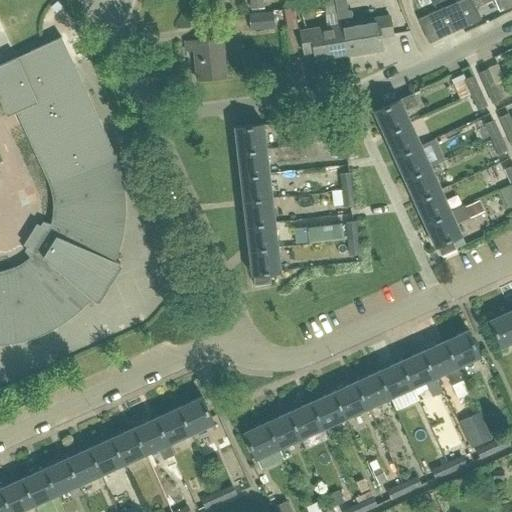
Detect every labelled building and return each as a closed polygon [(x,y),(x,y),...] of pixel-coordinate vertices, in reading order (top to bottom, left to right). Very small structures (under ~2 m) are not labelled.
[(249,0),(250,9),(269,7),(278,6),(277,0),(249,0)] [(322,0),(326,16),(336,14),(333,0),(322,0)] [(333,0),(336,14),(347,12),(345,0),(333,0)] [(511,0),(459,0),(419,19),(429,41),(479,18),(474,7),(490,0),(493,0),(498,9),(511,2),(511,0)] [(274,28),(272,13),(249,16),(251,31),(274,28)] [(346,37),(349,56),(382,50),(380,37),(392,35),(389,16),(338,24),(341,38),(346,37)] [(348,56),(349,56),(346,37),(341,38),(338,24),(301,31),(304,53),(314,51),(315,59),(348,54),(348,56)] [(0,341),(8,341),(20,338),(31,335),(31,337),(32,337),(32,335),(42,331),(53,325),(63,319),(64,321),(64,320),(63,319),(72,312),(81,304),(89,296),(90,297),(96,302),(96,301),(95,299),(103,279),(117,263),(119,264),(120,263),(114,260),(112,259),(116,249),(119,238),(121,226),(123,227),(123,226),(121,226),(122,214),(123,202),(122,191),(124,191),(124,190),(122,190),(120,179),(117,167),(113,156),(115,155),(115,154),(113,155),(99,125),(101,124),(100,123),(98,124),(86,96),(88,95),(87,95),(85,96),(73,68),(75,67),(74,66),(72,67),(60,39),(62,38),(61,37),(0,64),(0,97),(8,114),(6,115),(7,116),(16,112),(22,125),(48,181),(50,187),(51,193),(52,199),(53,205),(54,205),(54,211),(53,218),(52,224),(42,221),(24,250),(31,258),(26,262),(20,265),(14,268),(14,267),(8,269),(2,271),(0,271),(0,341)] [(224,77),(220,38),(184,42),(184,51),(193,50),(196,79),(224,77)] [(496,84),(488,68),(478,73),(485,89),(496,84)] [(473,75),(464,79),(463,79),(470,95),(481,90),(473,75)] [(496,84),(485,89),(491,104),(503,99),(502,98),(508,95),(502,81),(496,84)] [(481,90),(470,95),(477,111),(488,106),(481,90)] [(383,133),(409,121),(404,111),(418,105),(412,93),(399,99),(398,98),(372,109),(383,133)] [(505,133),(511,129),(511,118),(508,113),(498,117),(505,133)] [(490,139),(501,135),(494,119),(483,124),(485,128),(489,138),(490,139)] [(393,155),(419,144),(409,121),(383,133),(393,155)] [(237,151),(265,148),(262,122),(234,126),(237,151)] [(336,142),(347,140),(345,124),(334,125),(336,142)] [(485,128),(477,131),(482,141),(489,138),(485,128)] [(501,135),(490,139),(497,155),(508,150),(501,135)] [(347,140),(336,142),(337,158),(345,157),(348,157),(347,140)] [(403,178),(429,166),(419,144),(393,155),(403,178)] [(240,175),(268,173),(265,148),(237,151),(240,175)] [(510,185),(511,183),(511,165),(503,169),(510,185)] [(414,200),(439,189),(429,166),(403,178),(414,200)] [(341,190),(352,189),(350,172),(347,172),(339,173),(341,190)] [(242,200),(271,197),(268,173),(240,175),(242,200)] [(352,189),(341,190),(343,207),(351,206),(355,206),(352,189)] [(424,223),(449,211),(439,189),(414,200),(424,223)] [(245,224),(273,221),(271,197),(242,200),(245,224)] [(449,211),(424,223),(434,246),(436,246),(440,254),(454,248),(450,239),(460,235),(455,223),(468,217),(463,205),(449,211)] [(346,239),(358,238),(356,220),(352,221),(344,222),(346,239)] [(248,248),(276,246),(273,221),(245,224),(248,248)] [(307,227),(308,243),(343,239),(342,224),(307,227)] [(358,238),(346,239),(348,256),(360,255),(358,238)] [(276,246),(248,248),(249,262),(250,274),(252,273),(253,283),(269,282),(268,272),(279,271),(276,246)] [(499,346),(511,339),(511,311),(511,310),(488,320),(499,346)] [(444,340),(456,366),(479,355),(467,329),(444,340)] [(462,379),(456,366),(444,340),(422,350),(434,376),(444,371),(450,384),(462,379)] [(412,386),(434,376),(422,350),(400,360),(412,386)] [(389,396),(412,386),(400,360),(378,370),(389,396)] [(367,406),(389,396),(378,370),(355,380),(367,406)] [(345,416),(367,406),(355,380),(333,391),(345,416)] [(323,427),(345,416),(333,391),(311,401),(323,427)] [(179,407),(191,433),(214,422),(203,396),(179,407)] [(300,437),(323,427),(311,401),(289,411),(300,437)] [(169,443),(191,433),(179,407),(157,417),(169,443)] [(278,447),(300,437),(289,411),(266,421),(278,447)] [(459,421),(471,448),(491,438),(479,412),(459,421)] [(168,443),(169,443),(157,417),(134,427),(146,453),(158,448),(163,459),(173,454),(168,443)] [(255,457),(278,447),(266,421),(243,432),(255,457)] [(124,463),(146,453),(134,427),(112,437),(124,463)] [(510,446),(506,436),(491,442),(496,453),(510,446)] [(101,473),(124,463),(112,437),(90,447),(101,473)] [(496,453),(491,442),(476,449),(481,459),(496,453)] [(79,484),(101,473),(90,447),(67,457),(79,484)] [(467,466),(462,456),(446,462),(451,473),(467,466)] [(56,494),(79,484),(67,457),(45,467),(56,494)] [(431,469),(435,480),(451,473),(446,462),(431,469)] [(34,504),(56,494),(45,467),(22,478),(34,504)] [(402,483),(406,493),(422,486),(417,476),(402,483)] [(0,488),(10,511),(16,511),(34,504),(22,478),(0,487),(0,488)] [(386,490),(391,500),(406,493),(402,483),(386,490)] [(217,492),(221,502),(237,495),(233,485),(217,492)] [(0,511),(10,511),(0,488),(0,511)] [(206,509),(221,502),(217,492),(201,499),(206,509)] [(357,503),(361,511),(364,511),(377,506),(373,496),(357,503)] [(273,511),(290,511),(286,500),(271,506),(273,511)] [(361,511),(357,503),(341,510),(342,511),(361,511)]
